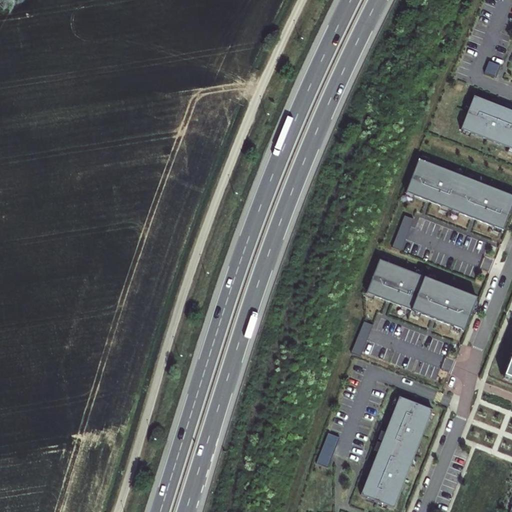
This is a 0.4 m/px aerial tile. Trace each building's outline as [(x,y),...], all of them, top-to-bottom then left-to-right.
[(489,63),(484,74),(496,79),(500,67),(489,63)] [(468,111),(460,130),(463,131),(470,134),(509,149),(511,149),(511,111),(473,97),(471,103),(468,111)] [(460,213),(501,229),(511,199),(511,197),(472,182),(464,179),(462,178),(454,175),(428,165),(421,162),(417,160),(405,192),(408,193),(416,196),(442,206),(450,209),(452,210),(460,213)] [(413,218),(405,215),(392,246),(401,249),(413,218)] [(377,263),(365,295),(460,332),(472,300),(377,263)] [(372,326),(364,324),(351,355),(360,358),(372,326)] [(432,410),(399,397),(398,399),(395,406),(385,433),(381,441),(380,444),(377,452),(360,495),(367,498),(374,501),(380,503),(387,506),(394,508),(410,466),(413,458),(415,454),(418,446),(428,420),(431,412),(432,410)]
